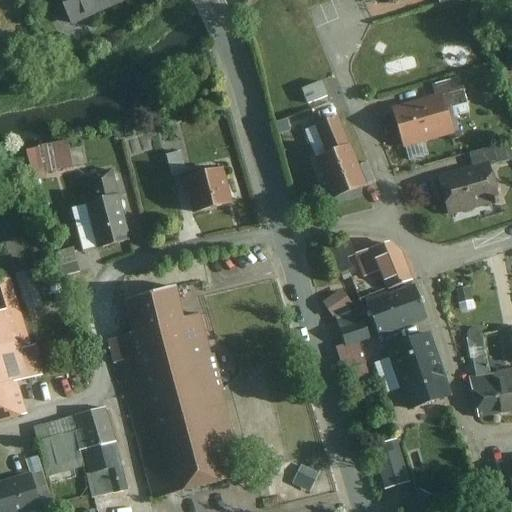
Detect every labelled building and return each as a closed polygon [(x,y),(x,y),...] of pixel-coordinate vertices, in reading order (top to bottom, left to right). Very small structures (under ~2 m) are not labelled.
[(61,0),(74,27),(133,0),(61,0)] [(511,68),(498,74),(505,91),(511,88),(511,68)] [(323,80),(301,89),(308,105),(330,96),(323,80)] [(447,97),(395,108),(404,150),(456,139),(447,97)] [(340,118),(318,126),(328,153),(317,158),(333,200),(366,187),(340,118)] [(41,149),(42,170),(72,168),(70,146),(41,149)] [(166,154),(171,178),(189,173),(183,150),(166,154)] [(493,164),(441,177),(452,218),(503,205),(493,164)] [(227,168),(187,176),(195,215),(235,207),(227,168)] [(120,194),(74,206),(86,253),(132,241),(120,194)] [(412,283),(398,243),(353,259),(368,299),(412,283)] [(211,266),(217,288),(261,276),(255,254),(211,266)] [(180,287),(125,301),(134,335),(109,341),(151,501),(245,476),(203,314),(188,318),(180,287)] [(343,290),(324,306),(337,322),(356,306),(343,290)] [(12,310),(0,313),(0,423),(30,415),(20,384),(46,376),(37,348),(24,352),(12,310)] [(365,319),(341,327),(347,346),(371,339),(365,319)] [(511,329),(475,332),(477,361),(511,358),(511,329)] [(429,334),(386,348),(390,359),(375,364),(387,398),(401,394),(408,414),(452,399),(429,334)] [(511,373),(502,375),(510,414),(511,413),(511,373)] [(502,375),(474,381),(482,419),(510,414),(502,375)] [(108,409),(36,428),(49,479),(84,469),(93,501),(130,491),(108,409)] [(402,439),(372,448),(385,491),(415,482),(402,439)] [(321,475),(301,465),(292,483),(312,493),(321,475)] [(34,476),(0,485),(0,511),(36,511),(44,510),(34,476)]
